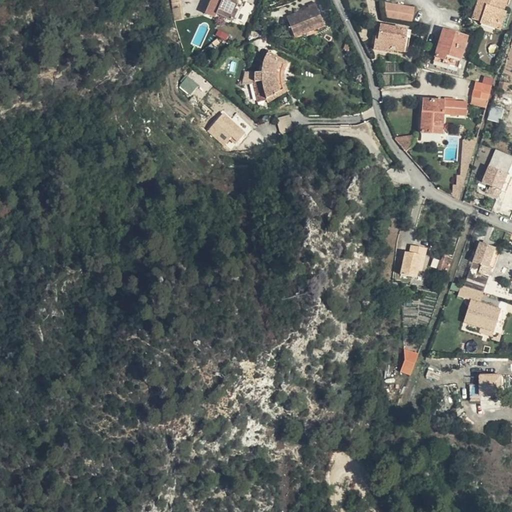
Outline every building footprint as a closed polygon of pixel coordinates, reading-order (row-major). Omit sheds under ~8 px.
[(224,7),(227,0),(202,0),(198,10),(207,15),(209,12),(224,18),(229,9),(226,8),(224,7)] [(276,13),(284,31),(302,4),(300,0),(296,0),(297,3),(276,13)] [(305,0),(304,0),(302,4),(308,21),(314,18),(305,0)] [(485,17),(499,22),(502,23),(508,0),(481,0),(475,18),(483,21),(485,17)] [(511,0),(508,0),(502,23),(504,23),(511,1),(511,0)] [(386,1),(389,17),(414,21),(416,7),(386,1)] [(166,14),(175,10),(174,2),(165,3),(166,14)] [(308,21),(302,4),(284,31),(285,32),(308,21)] [(485,17),(483,21),(498,26),(499,22),(485,17)] [(254,30),(257,24),(250,22),(247,28),(254,30)] [(370,37),(369,47),(384,49),(385,46),(398,48),(400,34),(396,33),(397,25),(375,22),(372,38),(370,37)] [(441,58),(451,28),(436,24),(436,25),(433,25),(428,41),(432,42),(429,55),(441,58)] [(400,34),(398,48),(402,49),(405,26),(397,25),(396,33),(400,34)] [(460,30),(451,28),(441,58),(453,61),(460,30)] [(257,69),(258,62),(266,52),(261,50),(260,51),(259,55),(257,60),(256,65),(256,69),(257,69)] [(258,62),(257,69),(258,86),(258,88),(260,92),(262,95),(263,99),(283,86),(282,83),(281,80),(280,77),(279,73),(279,69),(280,66),(281,62),(282,59),(266,52),(258,62)] [(256,69),(249,70),(249,72),(250,78),(256,78),(258,86),(257,69),(256,69)] [(240,70),(246,79),(250,78),(249,72),(240,70)] [(187,76),(179,86),(190,95),(198,85),(187,76)] [(256,78),(250,78),(246,79),(251,95),(258,86),(256,78)] [(488,98),(490,88),(491,82),(477,78),(473,93),(488,98)] [(258,88),(258,86),(251,95),(253,100),(262,95),(260,92),(258,88)] [(418,111),(428,110),(432,91),(427,90),(427,94),(419,93),(418,111)] [(440,108),(451,109),(454,96),(435,94),(435,91),(432,91),(428,110),(418,111),(417,127),(438,129),(440,108)] [(464,97),(454,96),(451,109),(463,110),(464,97)] [(504,109),(492,105),(487,120),(499,124),(504,109)] [(179,119),(184,125),(197,116),(191,109),(184,114),(185,115),(179,119)] [(208,117),(202,123),(215,135),(221,129),(227,134),(232,129),(214,111),(208,117)] [(413,145),(414,133),(397,135),(408,149),(413,145)] [(468,147),(475,148),(479,138),(476,138),(476,134),(472,134),(472,137),(466,136),(464,153),(468,153),(468,147)] [(459,181),(465,181),(475,148),(468,147),(468,153),(464,153),(463,172),(460,171),(459,181)] [(506,176),(511,162),(511,158),(494,150),(480,183),(488,187),(485,194),(496,199),(506,176)] [(511,178),(506,176),(496,199),(502,202),(511,178)] [(459,199),(465,181),(459,181),(455,181),(454,196),(458,199),(459,199)] [(421,255),(425,256),(426,249),(411,246),(410,253),(406,252),(403,275),(418,278),(419,269),(421,255)] [(490,275),(487,273),(493,255),(477,249),(470,268),(476,271),(476,273),(478,274),(476,279),(468,276),(462,292),(482,299),(487,283),(490,275)] [(499,257),(493,255),(487,273),(490,275),(492,275),(499,257)] [(435,273),(446,277),(450,263),(442,259),(440,265),(438,264),(435,273)] [(482,299),(460,291),(456,302),(478,310),(482,299)] [(405,351),(405,362),(414,367),(418,356),(405,351)] [(411,378),(414,367),(405,362),(401,374),(411,378)] [(504,375),(482,375),(482,396),(504,395),(504,375)]
